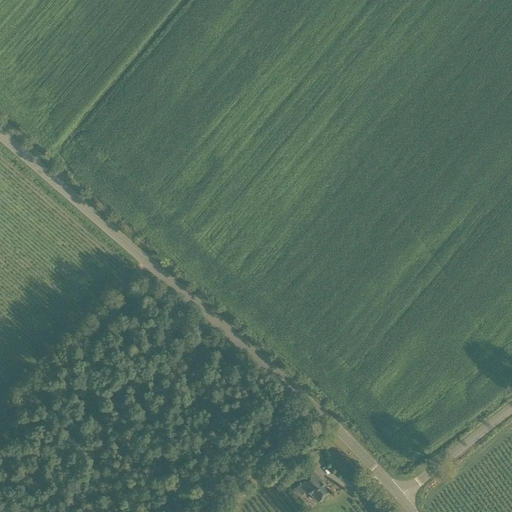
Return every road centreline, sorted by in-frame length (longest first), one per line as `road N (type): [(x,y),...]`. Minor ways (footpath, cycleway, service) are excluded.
road 1 (unclassified): [(400,491),(213,314),(0,131)]
road 2 (unclassified): [(400,491),(511,405)]
